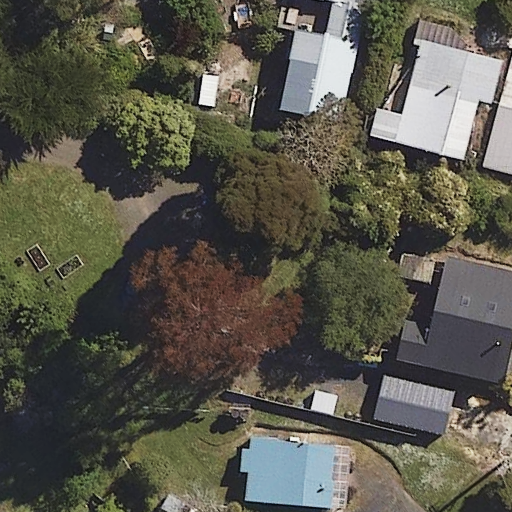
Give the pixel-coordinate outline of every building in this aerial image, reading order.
[(375,0),(274,0),(264,55),(347,71),(360,0),(371,0),(375,1),(375,0)] [(497,57),(411,34),(391,110),(373,106),(365,134),(456,158),(471,98),(485,102),(497,57)] [(511,170),(511,53),(481,162),(511,170)] [(331,102),(280,95),(275,134),(325,141),(331,102)] [(511,312),(511,272),(408,249),(401,279),(432,286),(423,323),(397,317),(388,357),(496,382),(511,312)] [(291,361),(243,345),(234,376),(282,391),(291,361)] [(345,448),(246,438),(239,498),(338,508),(345,448)] [(67,487),(54,439),(32,445),(45,493),(67,487)]
